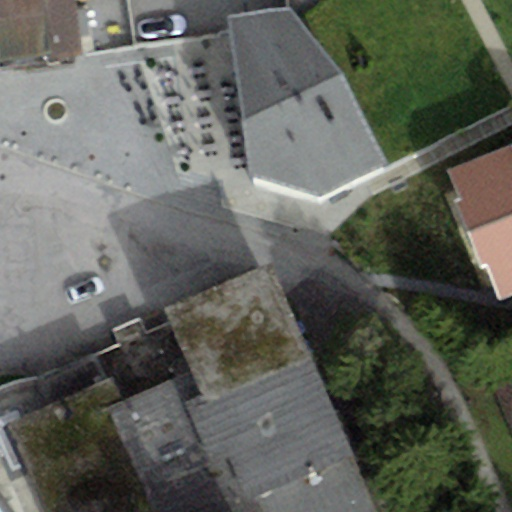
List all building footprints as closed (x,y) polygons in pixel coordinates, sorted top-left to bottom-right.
[(0,0),(0,62),(81,51),(74,0),(0,0)] [(226,14),(229,32),(249,174),(321,195),(386,166),(342,73),(289,6),(226,14)] [(487,266),(499,295),(511,290),(511,143),(451,166),(462,197),(455,200),(481,268),(487,266)] [(0,511),(372,511),(312,370),(269,278),(165,327),(146,336),(140,321),(110,334),(117,350),(95,359),(37,387),(1,392),(0,392),(0,511)] [(511,370),(487,381),(511,439),(511,370)]
